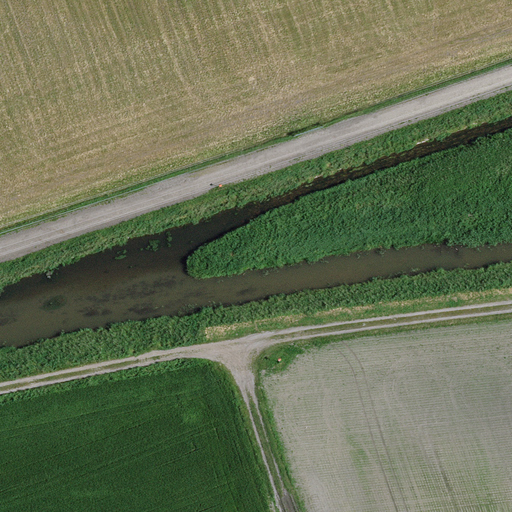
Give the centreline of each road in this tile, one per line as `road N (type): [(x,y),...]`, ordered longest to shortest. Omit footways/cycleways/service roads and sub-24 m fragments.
road 1 (track): [(511,75),(0,245)]
road 2 (track): [(511,307),(372,322),(0,389)]
road 3 (track): [(229,345),(288,511)]
